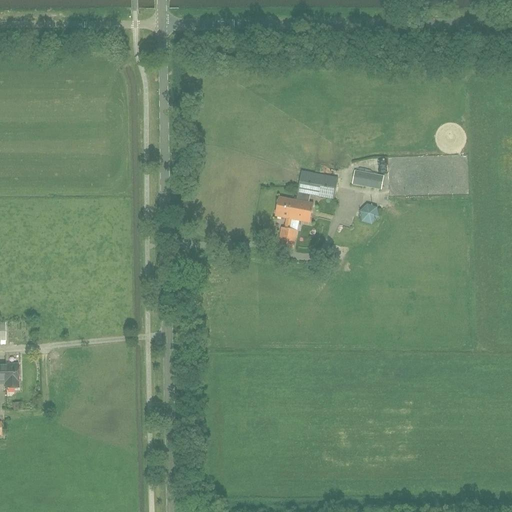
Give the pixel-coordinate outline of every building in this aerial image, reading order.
[(382,177),(354,171),(352,183),(380,189),(382,177)] [(279,198),(275,218),(287,220),(285,228),(282,228),(279,245),(294,248),(297,231),(291,230),(293,221),(309,224),(313,204),(309,203),(311,195),(334,200),(338,180),(302,173),(298,194),(299,194),(297,202),(279,198)] [(377,208),(367,205),(359,213),(361,222),(371,226),(379,218),(377,208)] [(6,389),(18,389),(18,382),(18,365),(2,366),(2,364),(0,364),(0,384),(6,384),(6,389)] [(21,403),(12,403),(12,412),(22,412),(21,403)]
